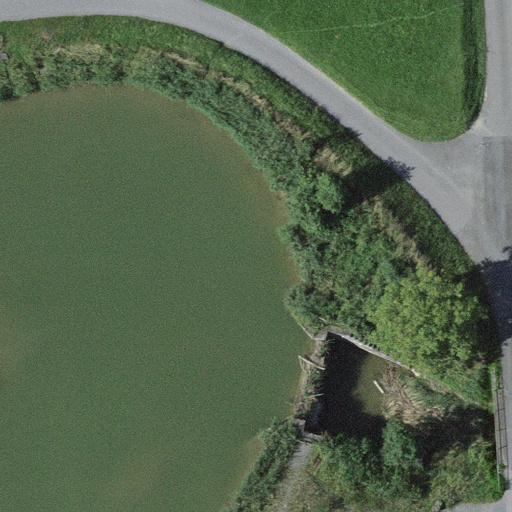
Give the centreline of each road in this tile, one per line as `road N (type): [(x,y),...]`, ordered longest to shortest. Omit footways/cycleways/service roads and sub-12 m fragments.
road 1 (track): [(0,10),(110,5),(203,23),(271,59),(418,174),(502,206)]
road 2 (track): [(511,289),(495,0)]
